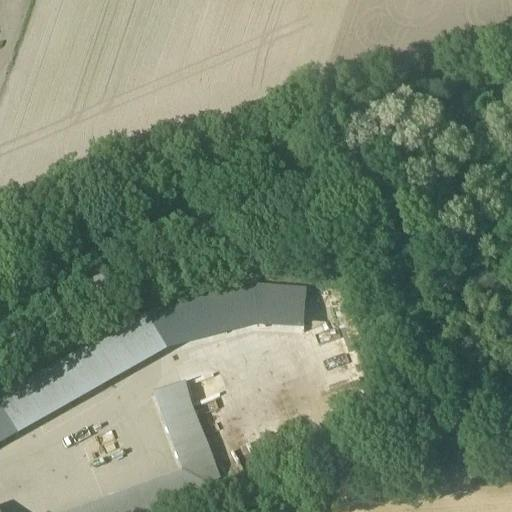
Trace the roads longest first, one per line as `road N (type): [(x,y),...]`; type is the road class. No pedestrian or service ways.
road 1 (unclassified): [(0,331),(179,205),(279,154),(384,113),(511,87)]
road 2 (unknown): [(0,462),(199,360),(235,354),(286,367)]
